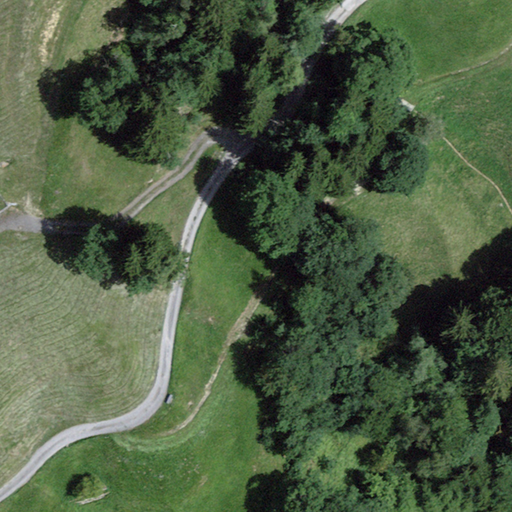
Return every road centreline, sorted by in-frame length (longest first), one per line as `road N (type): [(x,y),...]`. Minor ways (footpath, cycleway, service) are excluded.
road 1 (track): [(0,495),(48,448),(131,420),(159,393),(199,207),(242,142),(281,106),(331,24),(360,0)]
road 2 (track): [(242,142),(212,135),(142,201),(82,233),(11,219)]
